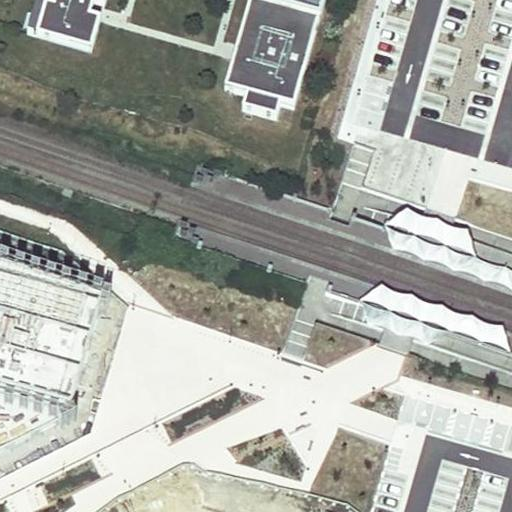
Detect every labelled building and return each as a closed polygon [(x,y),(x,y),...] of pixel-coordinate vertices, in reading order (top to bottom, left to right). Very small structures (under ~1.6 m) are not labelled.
[(51,0),(49,6),(40,3),(31,33),(95,53),(105,20),(87,14),(90,0),(51,0)] [(238,80),(233,95),(246,98),(242,113),(276,123),(280,108),(293,112),(325,0),(260,0),(254,21),(245,19),(229,77),(238,80)] [(260,0),(250,0),(245,19),(254,21),(260,0)] [(233,95),(238,80),(229,77),(224,92),(233,95)] [(0,276),(0,397),(63,415),(95,303),(0,276)] [(0,397),(0,446),(63,415),(0,397)]
